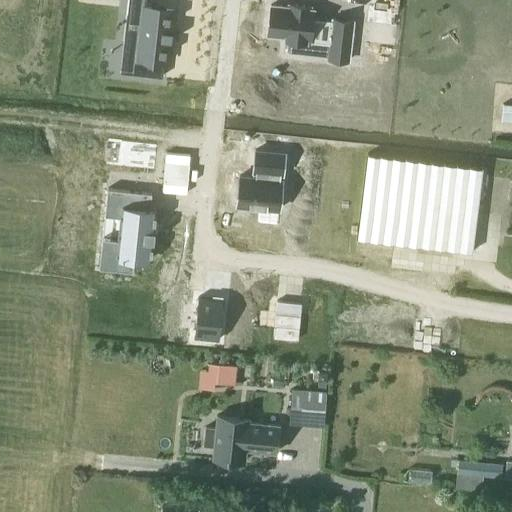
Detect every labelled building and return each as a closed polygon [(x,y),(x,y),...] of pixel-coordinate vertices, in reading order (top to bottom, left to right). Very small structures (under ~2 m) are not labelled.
[(127,0),(123,42),(138,43),(135,73),(161,76),(163,62),(163,60),(167,60),(170,40),(171,40),(171,39),(169,39),(170,31),(172,31),(172,30),(171,30),(173,9),(144,6),(145,4),(145,0),(127,0)] [(270,4),(267,34),(285,36),(285,39),(287,39),(329,44),(328,56),(328,58),(347,60),(352,20),(332,18),(332,20),(312,18),(313,9),(309,9),(309,5),(289,3),(289,6),(270,4)] [(511,104),(502,103),(501,120),(511,120),(511,104)] [(238,175),(236,204),(278,209),(281,180),(279,179),(280,173),(282,173),(284,152),(254,149),(252,170),(256,171),(255,177),(252,177),(238,175)] [(482,169),(367,156),(357,240),(472,253),(482,169)] [(101,237),(98,267),(132,271),(134,257),(149,258),(151,239),(152,239),(154,229),(153,228),(155,209),(149,208),(151,192),(107,188),(104,215),(120,216),(118,239),(101,237)] [(198,296),(194,336),(217,338),(221,299),(221,298),(211,297),(198,296)] [(276,300),(272,336),(297,339),(301,302),(276,300)] [(227,365),(210,363),(209,370),(208,380),(213,381),(226,382),(227,365)] [(302,401),(309,401),(310,390),(292,389),(289,422),(300,423),(302,401)] [(244,461),(245,449),(275,452),(278,424),(248,421),(248,418),(216,415),(215,427),(205,426),(203,444),(213,445),(212,457),(244,461)] [(458,458),(457,472),(482,474),(500,476),(501,462),(458,458)] [(264,511),(266,494),(244,492),(243,511),(249,511),(264,511)] [(511,511),(511,502),(493,501),(491,511),(511,511)]
